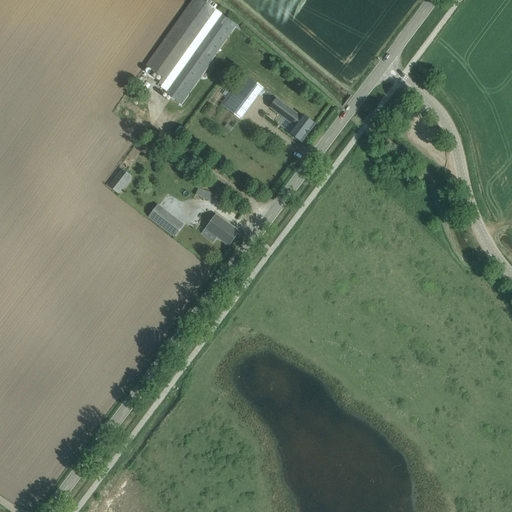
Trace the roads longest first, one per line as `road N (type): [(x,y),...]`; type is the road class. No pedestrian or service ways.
road 1 (secondary): [(51,511),(386,66)]
road 2 (tertiary): [(511,276),(474,216),(447,118),(386,66)]
